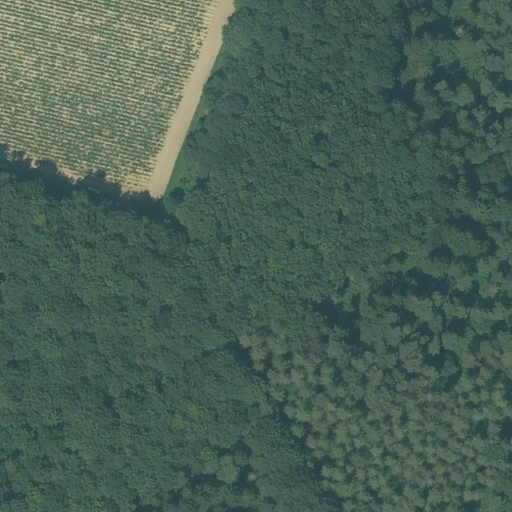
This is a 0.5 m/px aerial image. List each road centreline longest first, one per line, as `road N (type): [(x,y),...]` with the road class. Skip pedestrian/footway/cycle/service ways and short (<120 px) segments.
road 1 (track): [(511,189),(230,343)]
road 2 (track): [(0,466),(230,343)]
road 3 (track): [(230,343),(322,511)]
road 4 (track): [(230,343),(169,221)]
